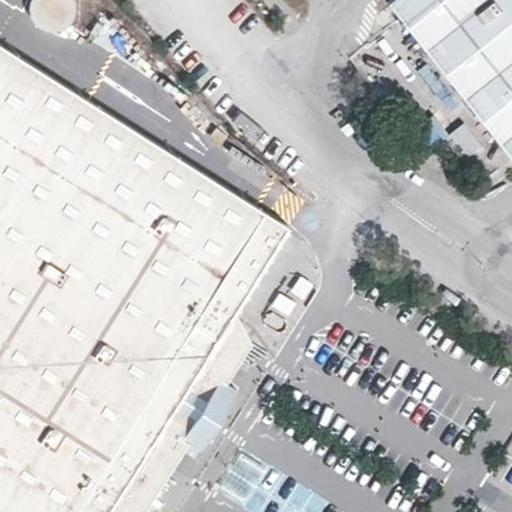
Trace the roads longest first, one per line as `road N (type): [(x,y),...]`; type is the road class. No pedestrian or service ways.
road 1 (unclassified): [(201,0),(318,141),(416,217)]
road 2 (unclassified): [(416,217),(427,249),(511,311)]
